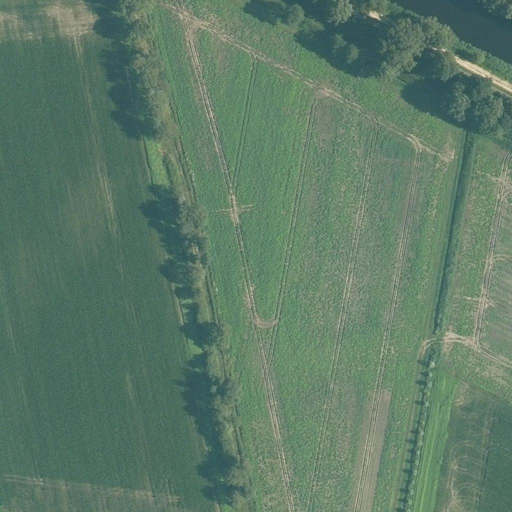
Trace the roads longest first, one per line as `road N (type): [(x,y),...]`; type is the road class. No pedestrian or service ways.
road 1 (track): [(137,0),(199,238),(249,511)]
road 2 (track): [(511,84),(358,0)]
